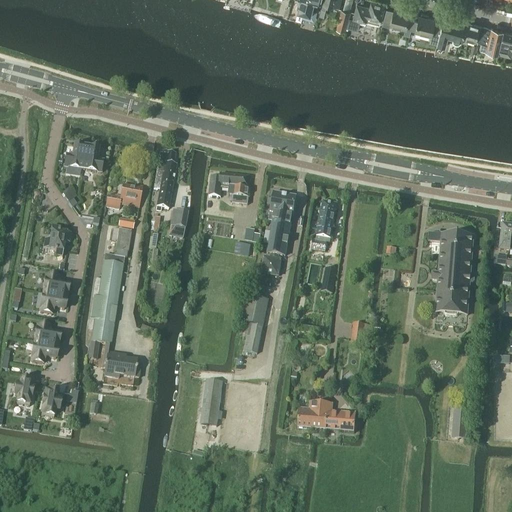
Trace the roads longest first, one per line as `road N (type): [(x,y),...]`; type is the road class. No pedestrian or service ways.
road 1 (secondary): [(65,88),(317,152),(511,188)]
road 2 (residential): [(65,88),(46,184),(84,238),(62,371)]
